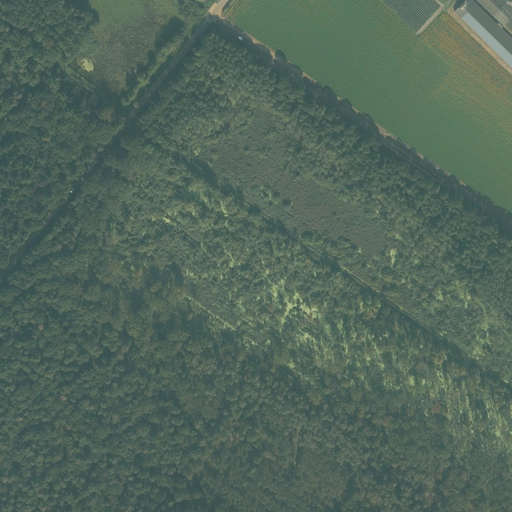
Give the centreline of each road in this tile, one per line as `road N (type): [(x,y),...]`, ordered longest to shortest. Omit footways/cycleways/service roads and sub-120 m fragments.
road 1 (tertiary): [(0,281),(225,0)]
road 2 (track): [(0,356),(229,511)]
